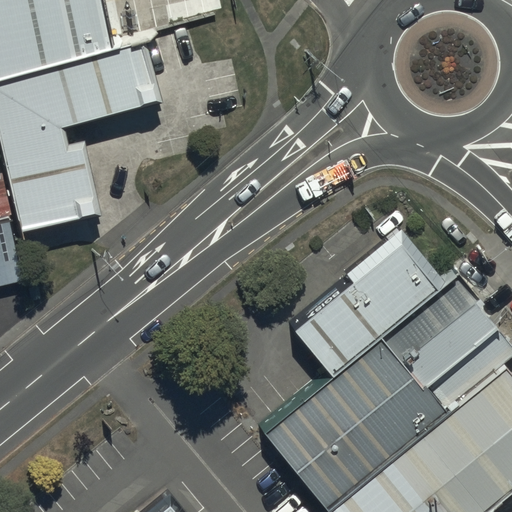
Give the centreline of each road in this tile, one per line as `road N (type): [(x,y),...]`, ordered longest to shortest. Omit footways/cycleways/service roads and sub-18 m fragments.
road 1 (secondary): [(197,248),(209,204),(377,56)]
road 2 (secondary): [(435,129),(325,169),(233,238),(197,248)]
road 3 (secondary): [(0,405),(197,248)]
